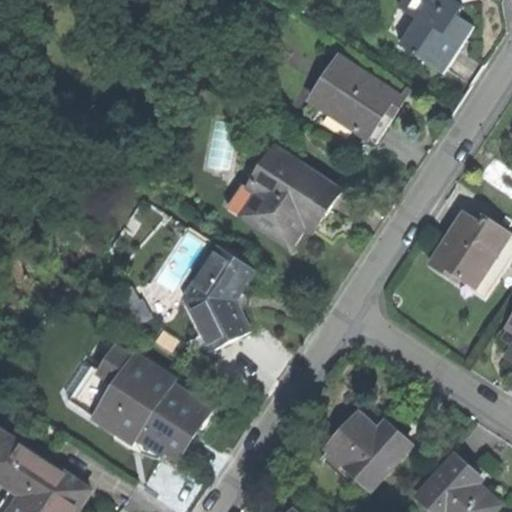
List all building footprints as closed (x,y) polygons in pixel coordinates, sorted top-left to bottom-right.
[(403,48),(445,75),(476,27),(460,17),(465,8),(460,4),(452,0),(406,0),(401,9),(420,22),(403,48)] [(407,99),(343,56),(315,99),(378,142),(393,119),(407,99)] [(262,192),(247,214),(295,245),(309,223),(319,229),(332,210),(345,190),(278,146),(252,186),(262,192)] [(477,290),(497,260),(511,237),(486,220),(482,227),(466,216),(452,237),(433,267),(460,285),(463,281),(477,290)] [(511,237),(497,260),(510,268),(511,265),(511,237)] [(222,247),(190,295),(217,348),(254,329),(241,308),(246,306),(247,298),(248,291),(242,289),(255,268),(222,247)] [(497,260),(477,290),(490,298),(510,268),(497,260)] [(120,388),(137,363),(119,351),(102,376),(120,388)] [(139,359),(137,363),(172,386),(175,382),(139,359)] [(172,386),(137,363),(120,388),(103,414),(98,421),(118,434),(131,443),(135,437),(142,442),(163,456),(166,451),(180,460),(196,435),(212,412),(172,386)] [(76,396),(103,414),(120,388),(102,376),(99,381),(90,375),(76,396)] [(364,412),(360,417),(378,434),(382,429),(364,412)] [(360,417),(332,448),(375,488),(414,445),(401,433),(389,422),(382,429),(378,434),(360,417)] [(77,511),(94,488),(0,427),(0,475),(26,492),(12,511),(77,511)] [(423,496),(440,511),(496,511),(505,503),(484,483),(474,474),(478,469),(461,454),(423,496)]
